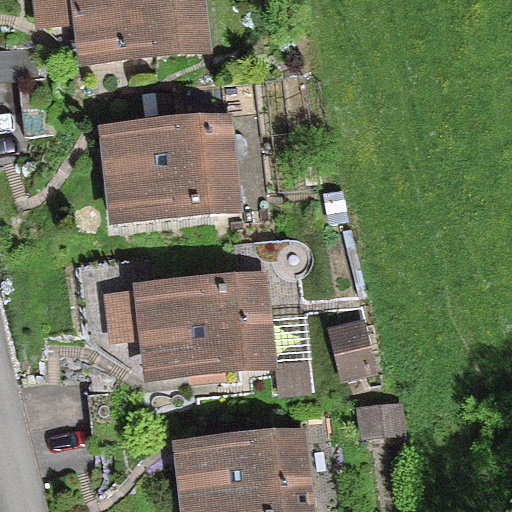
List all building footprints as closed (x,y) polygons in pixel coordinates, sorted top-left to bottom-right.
[(79,26),(83,64),(202,50),(196,0),(35,0),(39,31),(79,26)] [(233,209),(224,129),(105,143),(114,222),(233,209)] [(140,300),(149,380),(268,366),(259,287),(140,300)] [(342,379),(367,373),(357,333),(332,339),(342,379)] [(393,412),(384,413),(358,416),(361,441),(396,437),(393,412)] [(307,511),(299,443),(179,457),(185,511),(307,511)]
